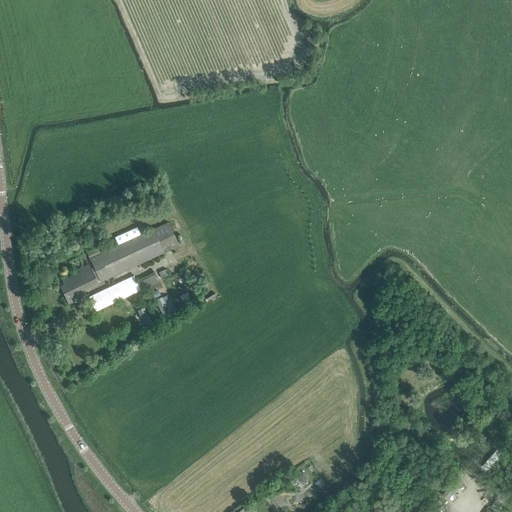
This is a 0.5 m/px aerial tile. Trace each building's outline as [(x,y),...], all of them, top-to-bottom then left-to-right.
[(99,282),(163,252),(178,245),(167,223),(89,260),(99,282)] [(68,303),(81,297),(77,290),(82,287),(86,285),(87,288),(97,283),(88,264),(78,269),(80,272),(62,280),(64,284),(60,286),(68,303)] [(158,272),(161,278),(168,275),(165,269),(158,272)] [(142,290),(143,289),(158,282),(154,273),(138,281),(142,290)] [(303,472),(298,477),(301,481),(304,481),(308,478),(303,472)]
